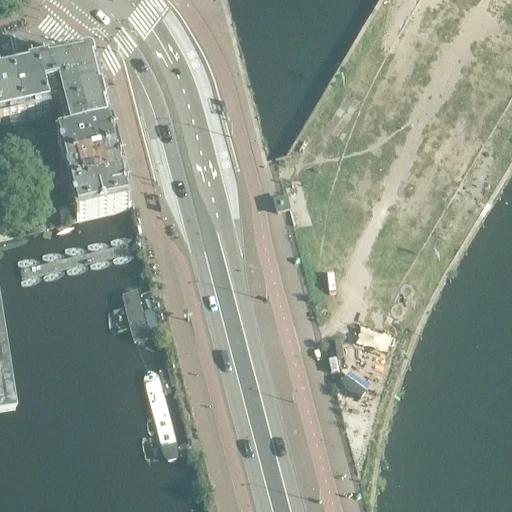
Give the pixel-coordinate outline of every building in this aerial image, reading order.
[(48,96),(98,83),(95,70),(98,70),(96,63),(93,60),(89,60),(43,70),(48,96)] [(50,105),(48,96),(43,70),(21,75),(21,76),(17,77),(27,123),(53,117),(50,105)] [(27,123),(17,77),(16,77),(16,76),(0,79),(0,123),(1,129),(27,123)] [(105,106),(98,83),(48,96),(50,105),(61,102),(64,117),(105,106)] [(110,129),(105,106),(64,117),(67,130),(56,132),(58,143),(110,130),(110,129)] [(117,156),(110,130),(58,143),(64,169),(117,156)] [(124,182),(120,169),(117,156),(64,169),(71,195),(124,182)] [(130,208),(124,182),(71,195),(77,222),(130,208)] [(287,213),(284,202),(272,205),(275,216),(287,213)] [(125,292),(124,295),(137,346),(154,342),(141,291),(139,289),(136,288),(133,287),(130,288),(127,290),(125,292)] [(155,359),(136,364),(164,469),(183,464),(155,359)] [(352,374),(342,386),(360,401),(370,389),(352,374)]
